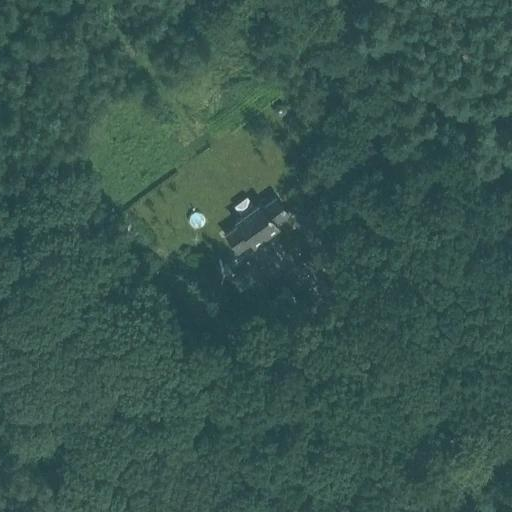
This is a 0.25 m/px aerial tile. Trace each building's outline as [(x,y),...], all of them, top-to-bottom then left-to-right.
[(225,245),(239,264),(252,254),(255,258),(281,238),(279,235),(291,225),(278,206),(265,216),(262,213),(236,232),(238,236),(225,245)] [(204,240),(204,225),(189,224),(188,239),(204,240)] [(229,272),(219,279),(228,291),(237,285),(229,272)] [(255,273),(234,290),(248,309),(270,292),(255,273)] [(289,297),(268,313),(300,355),(321,339),(307,321),(310,319),(304,311),(301,313),(289,297)] [(252,353),(254,340),(230,336),(227,349),(252,353)]
